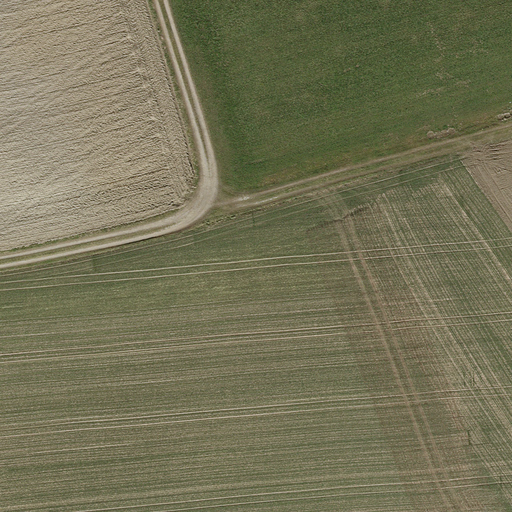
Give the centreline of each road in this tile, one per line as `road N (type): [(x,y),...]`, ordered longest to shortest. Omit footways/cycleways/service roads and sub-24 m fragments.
road 1 (track): [(511,127),(218,206)]
road 2 (track): [(218,206),(0,260)]
road 3 (track): [(218,206),(159,0)]
